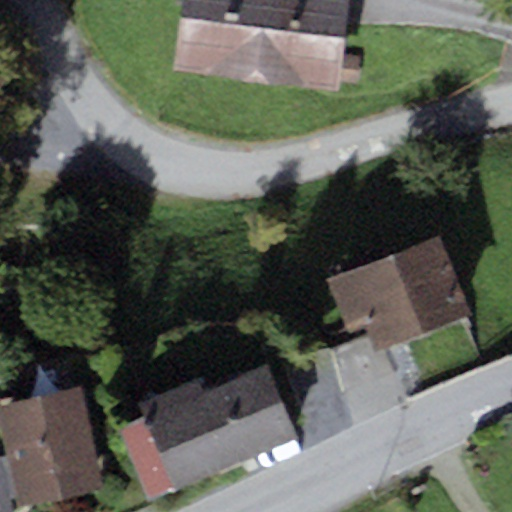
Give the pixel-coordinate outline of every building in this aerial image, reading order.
[(349,0),(183,0),(174,70),(337,91),(349,0)] [(437,240),(329,281),(346,327),(362,321),(373,349),(465,315),(437,240)] [(198,378),(133,405),(170,494),(297,442),(265,367),(204,393),(198,378)] [(82,398),(4,411),(22,511),(99,497),(82,398)] [(19,511),(8,458),(0,459),(0,511),(19,511)]
